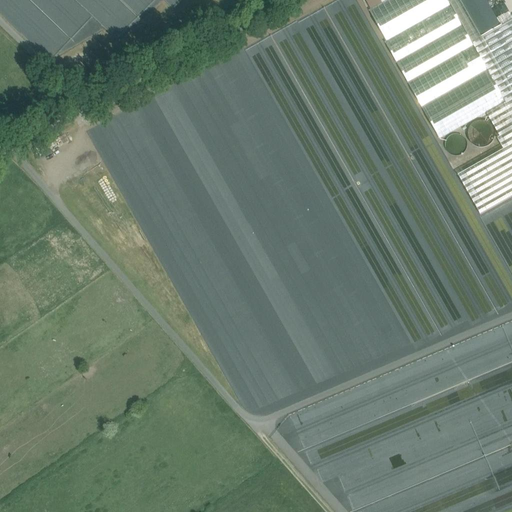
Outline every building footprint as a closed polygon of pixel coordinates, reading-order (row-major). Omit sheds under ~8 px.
[(451,6),(447,0),(386,0),(382,3),(369,10),(386,42),(451,6)] [(481,37),(460,0),(447,0),(451,6),(452,7),(473,44),(474,46),(488,70),(488,71),(506,102),(511,98),(511,96),(499,74),(498,72),(485,49),(506,36),(505,34),(500,26),(481,37)] [(499,23),(485,0),(460,0),(481,37),(500,26),(499,23)] [(452,7),(386,44),(407,82),(473,44),(452,7)] [(511,15),(499,23),(500,26),(505,34),(511,30),(511,15)] [(511,32),(506,36),(485,49),(498,72),(511,63),(511,32)] [(474,46),(408,83),(422,108),(488,70),(474,46)] [(511,67),(499,74),(511,96),(511,67)] [(488,71),(422,109),(440,139),(486,113),(506,102),(488,71)] [(511,113),(506,102),(486,113),(500,137),(511,130),(511,113)] [(385,353),(397,354),(397,345),(392,344),(391,352),(384,352),(384,346),(379,346),(379,345),(369,345),(369,344),(364,344),(363,360),(359,360),(358,372),(367,373),(368,363),(385,364),(385,353)] [(339,392),(340,409),(351,409),(351,402),(356,402),(355,392),(339,392)] [(340,484),(340,441),(326,441),(333,437),(337,437),(337,431),(335,427),(330,430),(330,435),(327,435),(314,442),(314,448),(308,448),(303,450),(319,481),(327,481),(336,476),(340,484)]
